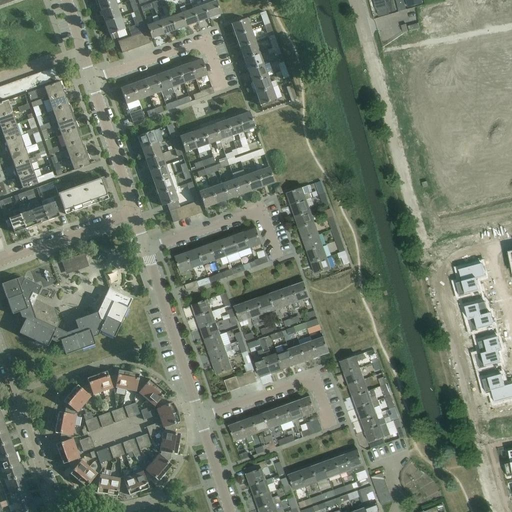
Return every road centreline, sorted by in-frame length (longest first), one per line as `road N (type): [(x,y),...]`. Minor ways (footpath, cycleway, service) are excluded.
road 1 (residential): [(458,373),(355,0)]
road 2 (residential): [(199,417),(146,249)]
road 3 (residential): [(56,511),(0,354)]
road 4 (residential): [(199,417),(313,382),(329,426)]
road 5 (residential): [(146,249),(249,212),(264,221),(278,257)]
road 6 (residential): [(93,83),(204,47),(224,85)]
road 7 (residential): [(0,260),(133,212)]
road 8 (residential): [(133,212),(93,83)]
